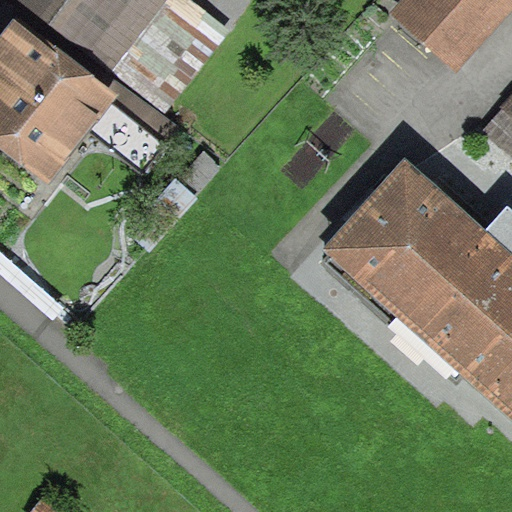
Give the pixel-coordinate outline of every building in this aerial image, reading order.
[(164,0),(37,0),(161,97),(218,24),(187,0),(166,0),(166,1),(164,0)] [(412,0),(401,13),(454,61),(508,0),(412,0)] [(11,5),(0,19),(0,131),(46,167),(83,121),(143,167),(175,125),(11,5)] [(511,100),(485,130),(511,153),(511,100)] [(511,211),(507,207),(479,238),(405,173),(325,262),(399,329),(413,314),(511,403),(511,211)]
